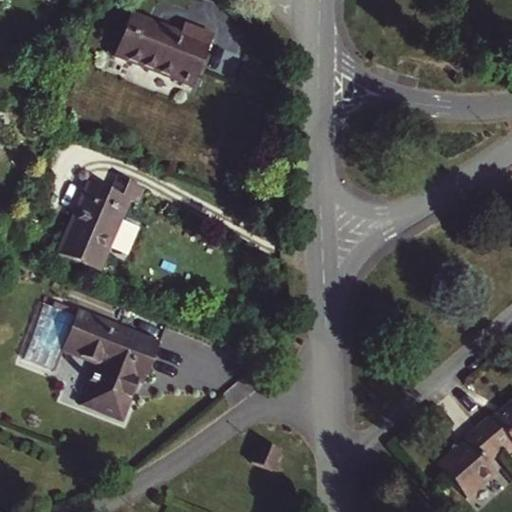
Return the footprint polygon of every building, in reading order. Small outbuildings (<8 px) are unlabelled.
[(181,37),(130,17),(113,59),(192,90),(212,40),(184,28),(181,37)] [(89,186),(59,258),(99,274),(128,202),(138,206),(144,191),(119,181),(113,196),(89,186)] [(158,347),(78,315),(62,354),(98,368),(82,407),(121,423),(132,397),(128,396),(134,382),(137,383),(143,386),(158,347)] [(128,396),(132,397),(137,383),(134,382),(128,396)] [(511,447),(511,402),(492,420),(490,417),(477,428),(499,454),(510,445),(511,447)] [(466,500),(495,474),(487,465),(499,454),(477,428),(464,439),(466,441),(437,467),(466,500)] [(279,455),(259,447),(252,466),(271,473),(279,455)]
